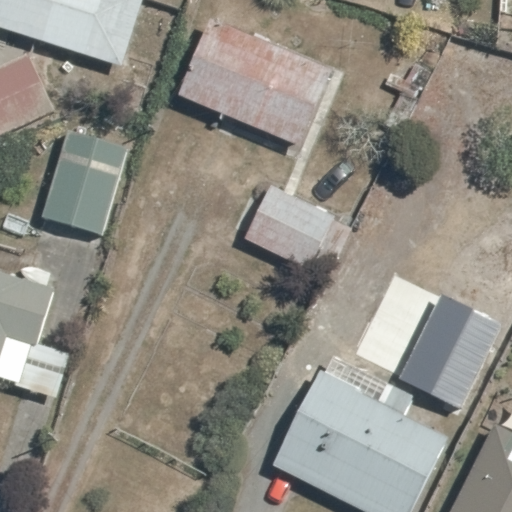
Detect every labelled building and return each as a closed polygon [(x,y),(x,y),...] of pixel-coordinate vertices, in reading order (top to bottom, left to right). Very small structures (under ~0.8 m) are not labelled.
[(0,0),(0,32),(124,69),(144,0),(0,0)] [(333,74),(213,26),(183,101),(303,149),(333,74)] [(0,137),(56,116),(34,58),(0,71),(0,137)] [(128,150),(70,133),(44,222),(102,239),(128,150)] [(333,281),(354,235),(270,197),(249,243),(333,281)] [(391,252),(354,235),(333,281),(320,311),(306,304),(279,360),(312,375),(270,468),(291,478),(359,511),(415,511),(451,439),(406,417),(419,390),(345,356),(344,356),(391,252)] [(34,281),(41,262),(0,245),(0,383),(56,405),(74,359),(38,345),(56,300),(59,291),(34,281)] [(511,511),(511,437),(496,431),(458,511),(511,511)]
